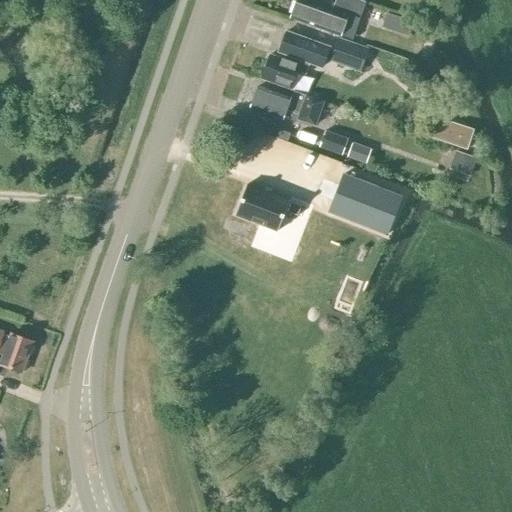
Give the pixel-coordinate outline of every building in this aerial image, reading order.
[(299,0),(296,0),(290,17),(339,35),(347,14),(360,18),(366,2),(360,0),(336,0),(332,12),(299,0)] [(428,0),(421,0),(416,17),(426,21),(433,1),(428,0)] [(322,67),(329,47),(317,43),(286,31),(278,52),(294,57),(309,63),(310,63),(322,67)] [(357,70),(365,47),(334,36),(327,59),(357,70)] [(305,74),(309,63),(294,57),(292,63),(269,54),(261,78),(290,88),(295,74),(305,74)] [(298,119),(314,125),(323,101),(293,91),(291,97),(258,86),(250,107),(283,119),(286,110),(299,115),(298,119)] [(453,124),(432,117),(426,137),(446,143),(453,124)] [(342,154),(347,139),(325,131),(319,146),(342,154)] [(367,167),(374,151),(355,143),(348,158),(367,167)] [(449,169),(471,177),(477,159),(455,151),(449,169)] [(344,174),(329,212),(386,235),(401,197),(344,174)] [(301,206),(247,185),(235,215),(277,232),(285,211),(297,216),(301,206)] [(3,331),(0,330),(0,353),(3,355),(0,363),(0,364),(22,372),(33,342),(11,334),(10,337),(2,334),(3,331)]
